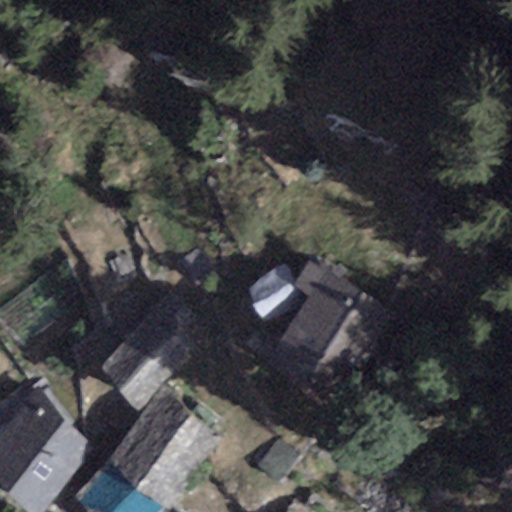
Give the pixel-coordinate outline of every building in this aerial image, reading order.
[(396,312),(316,251),(293,280),(313,295),(274,345),(336,391),(396,312)] [(195,310),(173,289),(99,368),(136,411),(198,342),(181,326),(195,310)] [(44,511),(104,440),(39,386),(0,433),(0,492),(23,511),(44,511)] [(156,511),(217,439),(161,392),(73,496),(89,511),(156,511)] [(277,484),(302,455),(280,437),(256,466),(277,484)]
